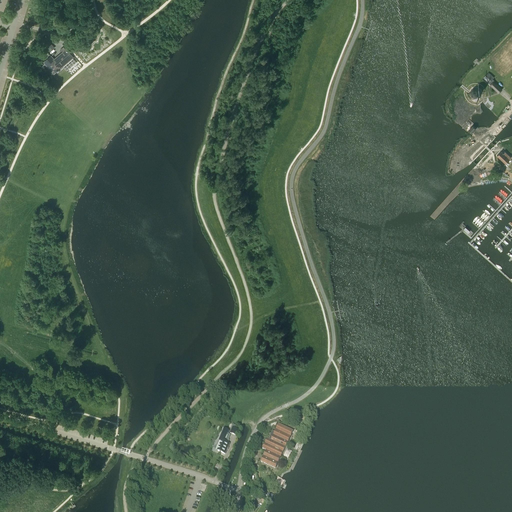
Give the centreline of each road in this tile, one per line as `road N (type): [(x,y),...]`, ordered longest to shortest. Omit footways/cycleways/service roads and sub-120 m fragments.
road 1 (unknown): [(126,511),(136,466),(248,337),(251,311),(214,187),(247,70),(287,0)]
road 2 (unclassified): [(238,489),(0,416)]
road 3 (unknown): [(0,493),(80,485),(111,448)]
